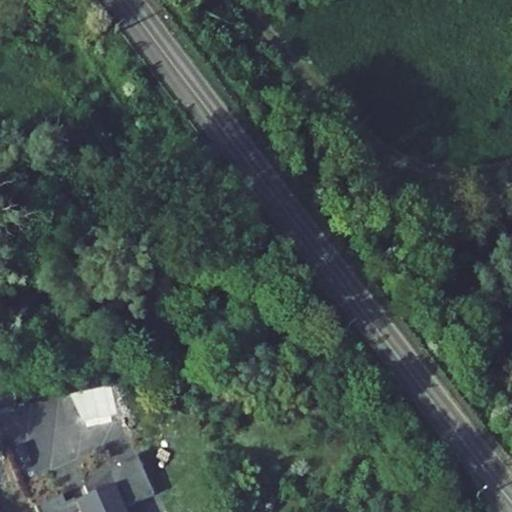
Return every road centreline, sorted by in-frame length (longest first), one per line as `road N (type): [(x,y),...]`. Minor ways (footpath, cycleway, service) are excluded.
road 1 (tertiary): [(123,0),(511,508)]
road 2 (track): [(243,0),(426,200),(457,201),(511,171)]
